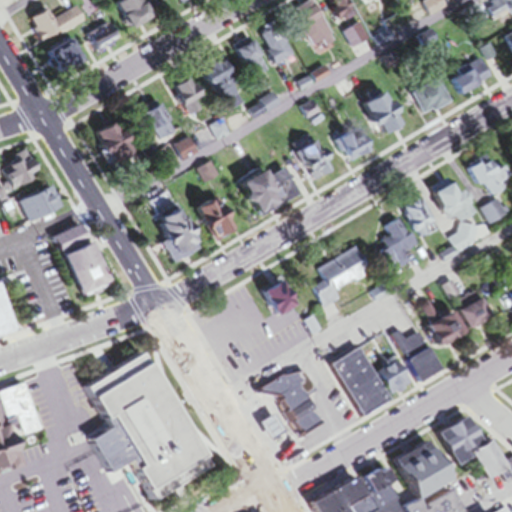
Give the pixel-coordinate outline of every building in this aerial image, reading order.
[(130,0),(117,7),(130,32),(153,20),(142,0),(130,0)] [(345,0),(327,7),(335,28),(356,19),(351,8),(369,1),(372,7),(387,1),(386,0),(345,0)] [(462,0),(461,0),(431,0),(420,7),(429,21),(462,0)] [(505,12),(509,17),(511,15),(511,0),(491,0),(469,15),(478,29),(505,12)] [(42,16),(28,23),(41,48),(83,26),(75,10),(47,25),(42,16)] [(317,10),(295,21),(309,51),(332,40),(317,10)] [(81,37),(89,56),(116,44),(108,25),(81,37)] [(293,57),(275,26),(255,37),(273,69),(293,57)] [(267,75),(252,40),(232,48),(247,84),(267,75)] [(63,76),(85,64),(73,42),(51,54),(63,76)] [(444,82),(458,103),(493,79),(479,58),(444,82)] [(238,110),(232,64),(214,66),(220,112),(238,110)] [(172,89),(180,107),(198,99),(190,81),(172,89)] [(398,119),(403,116),(392,94),(363,107),(380,144),(404,132),(398,119)] [(278,108),(272,97),(247,112),(253,122),(278,108)] [(171,138),(159,109),(142,116),(154,145),(171,138)] [(114,123),(95,142),(121,167),(139,149),(114,123)] [(333,150),(350,168),(371,146),(354,129),(333,150)] [(181,161),(193,153),(186,143),(174,151),(181,161)] [(321,174),(321,148),(303,148),(303,174),(321,174)] [(502,169),(497,172),(492,159),(463,170),(472,192),(480,188),(486,201),(511,190),(502,169)] [(0,193),(26,193),(26,169),(0,169),(0,193)] [(259,219),(286,205),(269,173),(242,188),(259,219)] [(468,194),(458,196),(457,190),(436,194),(443,228),(473,222),(468,194)] [(16,206),(25,229),(62,214),(53,191),(16,206)] [(196,257),(172,193),(145,203),(169,267),(196,257)] [(485,229),(503,221),(495,204),(477,212),(485,229)] [(234,217),(219,220),(216,206),(201,209),(209,244),(238,238),(234,217)] [(89,241),(84,230),(69,236),(73,247),(89,241)] [(95,245),(64,258),(81,299),(112,286),(95,245)] [(313,274),(320,287),(311,292),(319,307),(368,281),(353,253),(313,274)] [(0,331),(17,326),(0,275),(0,331)] [(258,299),(277,323),(298,307),(279,283),(258,299)] [(493,324),(484,303),(461,314),(470,335),(493,324)] [(367,351),(393,402),(445,375),(434,354),(465,338),(455,318),(402,344),(398,336),(367,351)] [(85,383),(142,347),(211,456),(157,491),(135,455),(113,469),(93,438),(112,426),(85,383)] [(333,369),(363,422),(391,406),(361,353),(333,369)] [(39,435),(23,387),(0,395),(0,406),(8,431),(17,428),(21,440),(39,435)] [(462,472),(479,463),(491,486),(511,475),(511,477),(511,463),(508,466),(497,445),(489,449),(474,420),(443,437),(462,472)] [(272,444),(284,439),(276,421),(264,426),(272,444)] [(316,506),(319,511),(441,511),(456,487),(456,483),(436,444),(394,466),(394,474),(378,474),(316,506)] [(110,511),(110,471),(80,471),(80,511),(110,511)] [(63,511),(57,495),(31,504),(34,510),(28,511),(23,511),(20,500),(0,507),(0,511),(63,511)]
